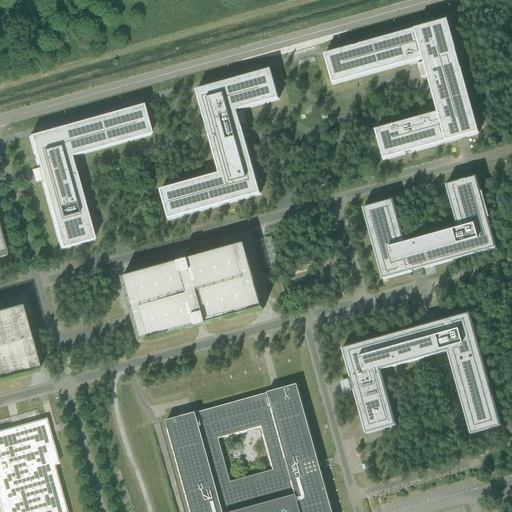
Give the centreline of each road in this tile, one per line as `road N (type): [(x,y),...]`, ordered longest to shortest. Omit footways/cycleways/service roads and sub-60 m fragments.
road 1 (tertiary): [(0,121),(440,0)]
road 2 (unclassified): [(35,283),(333,201)]
road 3 (unclassified): [(64,387),(304,321)]
road 4 (unclassified): [(304,321),(353,496)]
road 5 (unclassified): [(333,201),(498,154)]
road 6 (unclassified): [(0,152),(35,283)]
road 7 (unclassified): [(353,496),(479,461)]
road 8 (unclassified): [(64,387),(99,511)]
